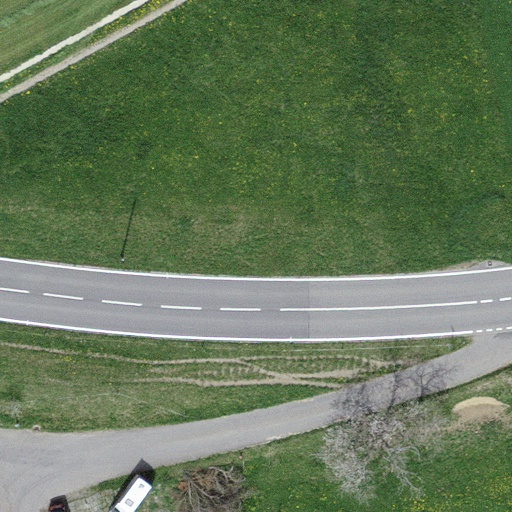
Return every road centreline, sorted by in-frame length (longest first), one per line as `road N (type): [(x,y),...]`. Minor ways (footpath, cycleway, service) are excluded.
road 1 (tertiary): [(511,298),(325,310),(0,288)]
road 2 (track): [(162,0),(0,89)]
